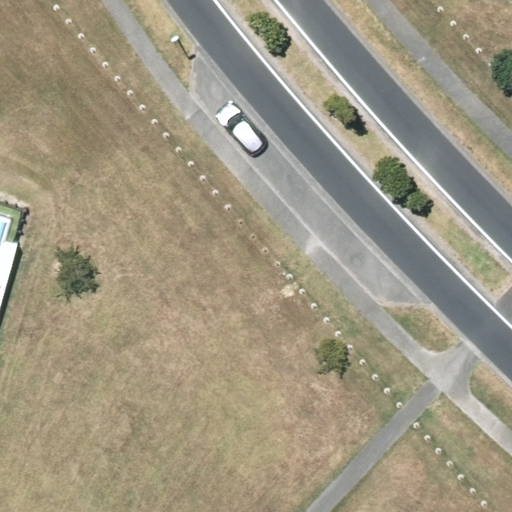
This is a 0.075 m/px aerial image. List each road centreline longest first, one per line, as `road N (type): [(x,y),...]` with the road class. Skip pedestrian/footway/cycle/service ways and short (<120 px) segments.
road 1 (residential): [(511,353),(311,147),(185,0)]
road 2 (residential): [(304,0),(511,231)]
